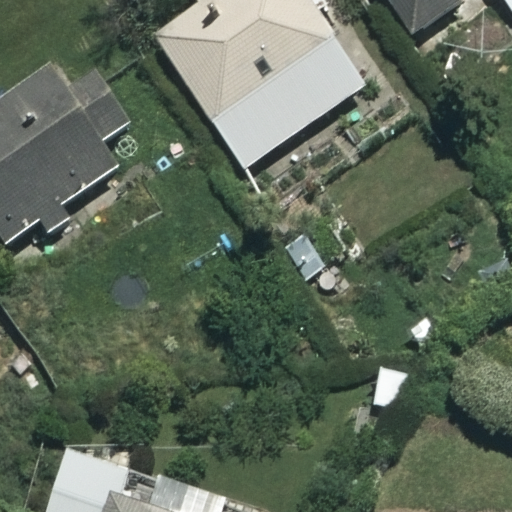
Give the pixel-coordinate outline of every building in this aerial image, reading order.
[(364,95),(298,0),(210,0),(152,40),(245,176),(364,95)] [(383,0),(412,42),(463,6),(459,0),(383,0)] [(511,0),(499,0),(511,17),(511,0)] [(56,65),(0,101),(0,237),(7,248),(44,225),(56,243),(87,223),(74,204),(117,177),(105,158),(136,138),(102,85),(78,101),(56,65)] [(413,367),(374,363),(368,412),(407,416),(413,367)] [(225,511),(230,499),(70,447),(48,511),(225,511)]
